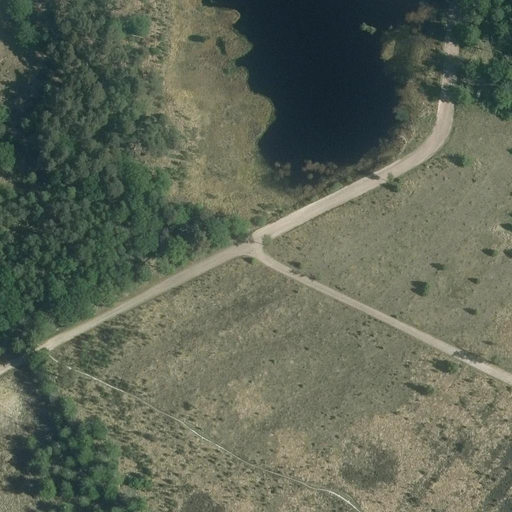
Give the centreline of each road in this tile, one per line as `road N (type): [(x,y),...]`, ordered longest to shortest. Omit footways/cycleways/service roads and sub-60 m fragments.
road 1 (track): [(119,308),(427,150),(447,102),(452,0)]
road 2 (track): [(511,379),(241,247)]
road 3 (track): [(0,368),(119,308)]
